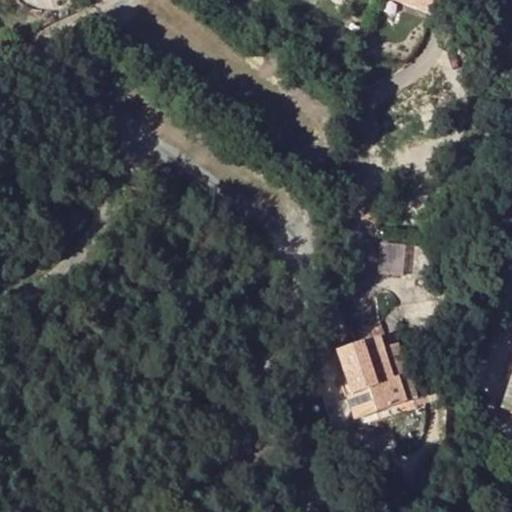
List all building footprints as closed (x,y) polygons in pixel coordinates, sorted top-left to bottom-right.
[(408,0),(404,7),(419,16),(427,0),(408,0)] [(472,135),(475,166),(491,165),(487,133),(472,135)] [(398,378),(394,379),(384,350),(381,339),(338,352),(353,395),(370,389),(378,413),(406,402),(398,378)] [(398,378),(406,402),(417,398),(410,375),(408,375),(398,346),(384,350),(394,379),(398,378)] [(482,428),(477,446),(493,450),(499,433),(482,428)]
